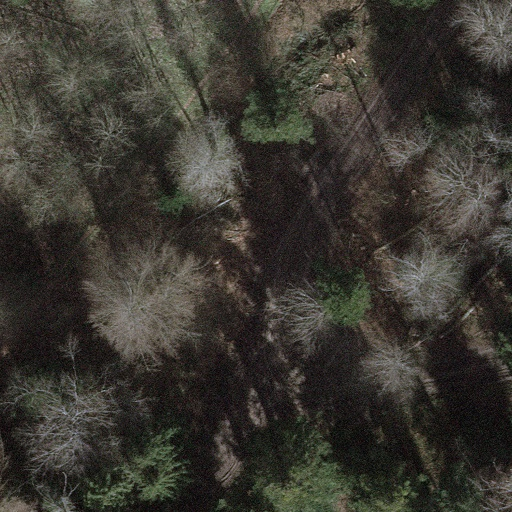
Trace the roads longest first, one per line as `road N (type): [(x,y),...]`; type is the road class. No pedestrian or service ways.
road 1 (track): [(180,511),(309,217),(457,0)]
road 2 (track): [(245,371),(511,329)]
